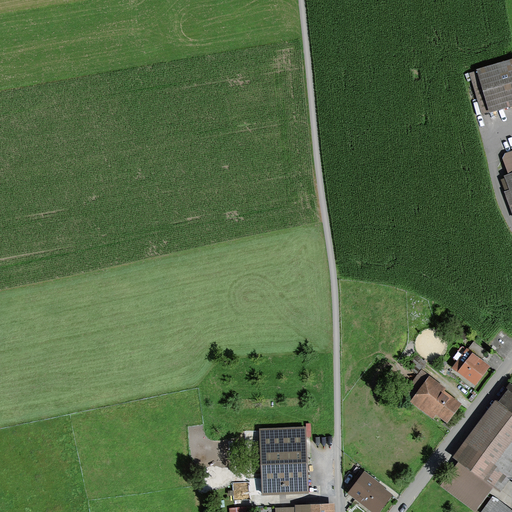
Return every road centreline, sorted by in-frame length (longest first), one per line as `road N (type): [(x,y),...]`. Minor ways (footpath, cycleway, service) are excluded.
road 1 (residential): [(511,357),(396,511)]
road 2 (unknown): [(511,224),(491,156),(491,136),(511,118)]
